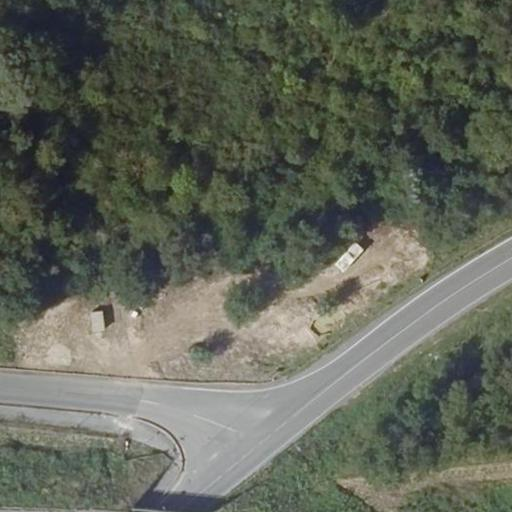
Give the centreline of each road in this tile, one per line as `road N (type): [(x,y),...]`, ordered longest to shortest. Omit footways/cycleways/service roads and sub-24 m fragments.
road 1 (secondary): [(511,258),(382,338),(243,444)]
road 2 (secondary): [(243,444),(169,402),(0,387)]
